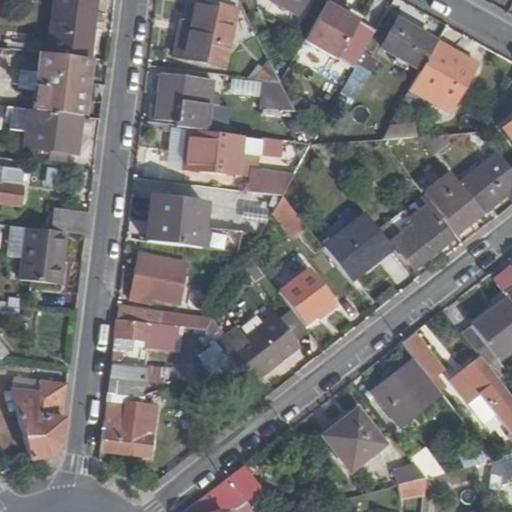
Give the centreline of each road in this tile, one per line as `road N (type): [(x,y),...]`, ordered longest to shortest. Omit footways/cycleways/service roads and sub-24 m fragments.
road 1 (residential): [(133,0),(66,499)]
road 2 (residential): [(143,511),(511,229)]
